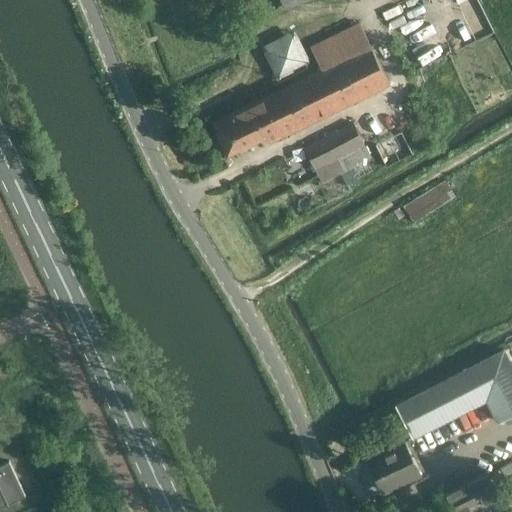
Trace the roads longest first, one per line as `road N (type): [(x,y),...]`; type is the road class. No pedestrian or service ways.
road 1 (unclassified): [(338,511),(271,359),(143,135),(86,0)]
road 2 (tertiary): [(172,511),(0,151)]
road 3 (track): [(361,8),(270,23),(230,93)]
